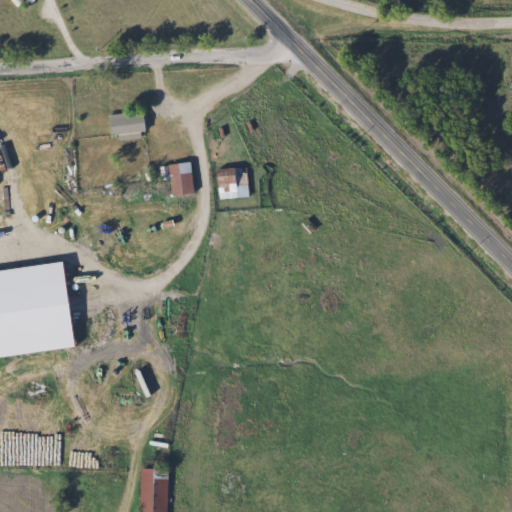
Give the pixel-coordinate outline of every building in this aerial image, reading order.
[(143,134),(108,134),(108,113),(143,113),(143,134)] [(169,196),(166,164),(189,162),(192,194),(169,196)] [(215,168),(246,168),(246,199),(215,199),(215,168)] [(165,511),(137,511),(138,468),(166,469),(165,511)] [(238,472),(237,509),(218,509),(219,472),(238,472)]
